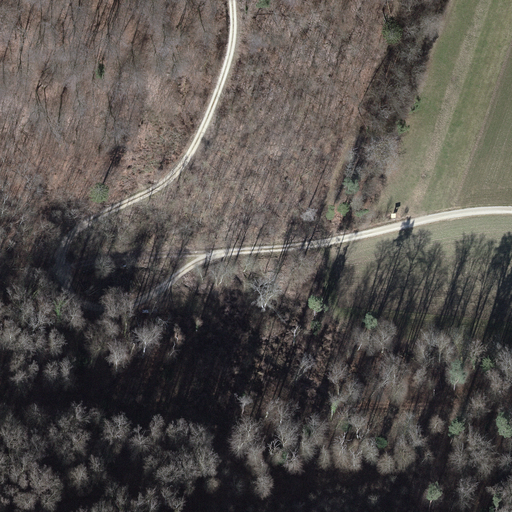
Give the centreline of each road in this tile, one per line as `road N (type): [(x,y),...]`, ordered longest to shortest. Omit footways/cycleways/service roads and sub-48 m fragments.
road 1 (track): [(234,0),(232,44),(187,159),(147,192),(73,228),(58,246),(61,282),(74,298),(124,303),(230,248),(314,242),(473,210),(511,212)]
road 2 (track): [(511,407),(347,408),(262,425),(0,380)]
road 3 (track): [(0,507),(93,496),(216,506),(364,486),(378,475),(379,456),(347,408)]
road 4 (track): [(314,242),(399,0)]
road 5 (track): [(230,248),(115,256),(0,282)]
road 6 (track): [(147,294),(347,408)]
